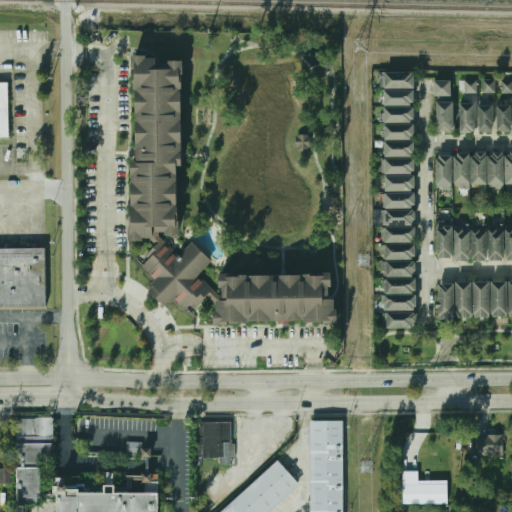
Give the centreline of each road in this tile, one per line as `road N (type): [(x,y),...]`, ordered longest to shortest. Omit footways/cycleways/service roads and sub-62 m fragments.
road 1 (secondary): [(511,380),(0,379)]
road 2 (secondary): [(68,400),(511,400)]
road 3 (residential): [(68,400),(67,0)]
road 4 (residential): [(422,83),(423,321)]
